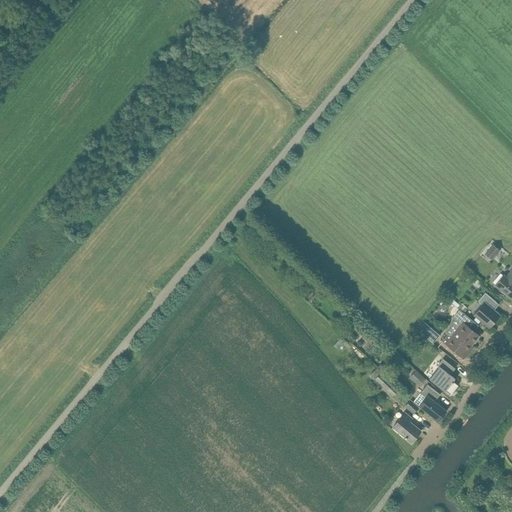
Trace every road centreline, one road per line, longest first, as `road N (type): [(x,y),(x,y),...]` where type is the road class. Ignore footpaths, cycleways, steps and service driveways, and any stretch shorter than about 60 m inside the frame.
road 1 (unclassified): [(0,493),(412,0)]
road 2 (residential): [(416,460),(511,335)]
